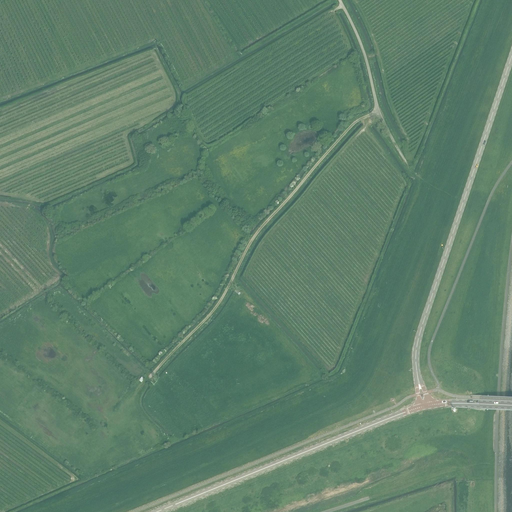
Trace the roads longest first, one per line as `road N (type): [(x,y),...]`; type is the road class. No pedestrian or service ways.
road 1 (secondary): [(511,54),(420,330),(415,359),(424,406)]
road 2 (track): [(156,369),(212,311),(261,227),(350,126),(378,112)]
road 3 (secondary): [(155,511),(424,406)]
road 4 (unclassified): [(409,167),(378,112),(339,0)]
